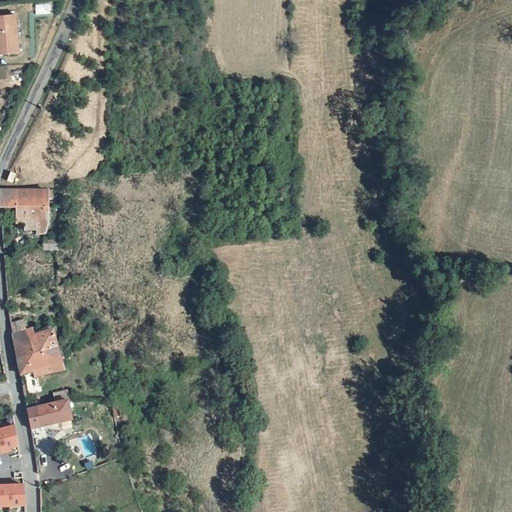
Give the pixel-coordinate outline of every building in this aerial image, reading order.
[(0,16),(0,53),(20,52),(17,15),(0,16)] [(0,191),(0,194),(0,206),(16,207),(17,223),(25,223),(25,230),(40,230),(40,222),(48,222),(47,191),(0,191)] [(40,245),(53,247),(54,240),(41,239),(40,245)] [(24,318),(9,320),(12,335),(25,333),(27,342),(30,341),(31,349),(57,345),(54,326),(36,328),(35,324),(25,326),(24,318)] [(25,333),(12,335),(16,354),(17,360),(32,358),(31,349),(30,341),(27,342),(25,333)] [(65,369),(57,345),(31,349),(32,358),(17,360),(20,376),(65,369)] [(66,400),(27,410),(31,430),(70,421),(66,400)] [(19,447),(14,425),(0,428),(0,455),(10,452),(9,450),(19,447)] [(0,508),(25,507),(24,484),(0,485),(0,508)]
